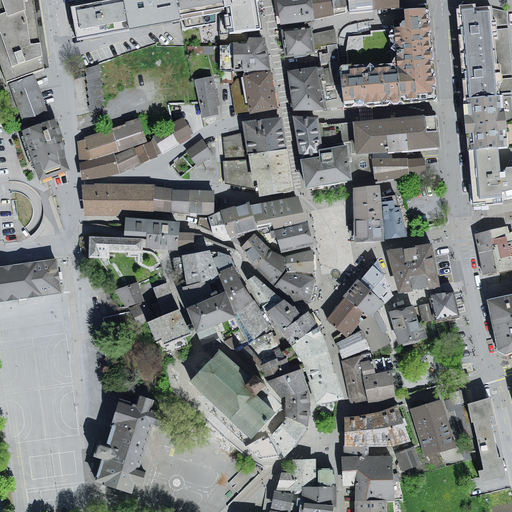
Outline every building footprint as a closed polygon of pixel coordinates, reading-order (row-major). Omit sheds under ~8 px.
[(0,0),(0,77),(3,87),(44,71),(35,0),(0,0)] [(258,0),(125,0),(66,10),(71,44),(220,18),(223,42),(263,31),(258,0)] [(274,0),(278,27),(312,22),(312,20),(308,0),(274,0)] [(347,0),(308,0),(312,20),(349,13),(347,0)] [(372,0),(347,0),(349,17),(373,15),(372,0)] [(404,0),(372,0),(373,15),(387,14),(406,13),(404,0)] [(489,4),(452,8),(470,206),(511,196),(511,163),(506,163),(489,4)] [(387,14),(390,69),(334,71),(336,109),(430,104),(425,13),(406,13),(387,14)] [(306,31),(281,33),(284,57),(308,55),(306,31)] [(356,46),(357,36),(349,36),(349,45),(356,46)] [(247,47),(230,47),(230,75),(271,75),(265,42),(247,42),(247,47)] [(98,64),(83,67),(94,110),(108,106),(98,64)] [(317,68),(287,72),(292,111),(323,110),(317,68)] [(271,75),(241,80),(242,84),(248,115),(248,116),(277,112),(271,75)] [(214,76),(194,80),(201,120),(221,116),(214,76)] [(235,116),(248,115),(242,84),(231,85),(235,116)] [(279,116),(241,122),(243,133),(248,162),(252,192),(253,198),(291,192),(279,116)] [(430,119),(350,126),(354,162),(434,154),(430,119)] [(194,139),(182,120),(151,137),(161,157),(194,139)] [(50,122),(17,133),(34,184),(47,179),(67,173),(50,122)] [(294,122),(301,162),(300,162),(305,191),(352,183),(348,154),(324,158),(318,122),(294,122)] [(143,146),(138,124),(111,131),(117,152),(143,146)] [(109,130),(85,138),(92,161),(117,153),(109,130)] [(243,133),(223,138),(225,162),(248,162),(243,133)] [(202,142),(185,153),(195,169),(212,158),(202,142)] [(155,157),(150,144),(136,150),(141,164),(155,157)] [(136,150),(114,159),(119,175),(141,167),(136,150)] [(114,156),(81,165),(82,181),(103,179),(119,175),(114,156)] [(407,162),(372,162),(375,185),(409,180),(426,178),(424,161),(407,162)] [(252,192),(248,162),(223,163),(225,185),(252,192)] [(152,217),(152,187),(85,187),(85,217),(152,217)] [(214,217),(215,194),(155,190),(153,214),(214,217)] [(378,190),(352,193),(354,249),(382,248),(378,190)] [(296,199),(250,206),(254,231),(300,224),(296,199)] [(395,205),(383,206),(386,245),(408,242),(400,210),(395,211),(395,205)] [(242,206),(208,221),(213,236),(228,242),(252,231),(242,206)] [(307,224),(275,230),(279,252),(312,246),(307,224)] [(179,229),(125,225),(124,235),(149,237),(148,248),(177,251),(178,247),(179,235),(179,229)] [(485,276),(511,270),(511,239),(510,231),(478,238),(485,276)] [(194,236),(179,235),(178,247),(193,248),(194,236)] [(271,250),(254,235),(241,248),(255,270),(274,286),(284,271),(284,259),(271,250)] [(431,242),(386,250),(398,294),(440,287),(431,242)] [(139,254),(139,243),(90,244),(90,260),(108,260),(108,254),(139,254)] [(313,251),(285,256),(287,273),(315,271),(313,251)] [(214,254),(210,255),(217,276),(235,271),(228,260),(214,254)] [(206,256),(183,260),(186,287),(215,282),(213,277),(206,256)] [(55,261),(0,268),(0,303),(60,295),(55,261)] [(378,261),(343,297),(367,317),(377,311),(393,295),(378,261)] [(252,306),(235,271),(217,276),(213,277),(215,282),(222,299),(226,297),(233,315),(252,306)] [(315,280),(286,274),(275,288),(294,303),(308,306),(315,280)] [(316,407),(344,404),(320,332),(307,313),(300,318),(293,310),(254,278),(246,284),(266,317),(291,350),(303,368),(316,407)] [(144,306),(138,284),(116,294),(129,311),(144,306)] [(206,286),(185,291),(189,308),(210,303),(206,286)] [(168,287),(153,293),(163,316),(178,310),(168,287)] [(222,299),(188,312),(193,326),(196,334),(198,337),(198,336),(215,330),(236,321),(233,315),(226,297),(222,299)] [(343,297),(325,320),(347,337),(358,324),(367,317),(343,297)] [(451,297),(429,302),(430,305),(433,322),(434,326),(457,322),(451,297)] [(501,357),(511,353),(511,297),(481,303),(492,353),(501,357)] [(430,305),(418,308),(422,325),(433,322),(430,305)] [(252,306),(233,315),(244,339),(268,329),(252,306)] [(418,308),(389,314),(398,350),(426,343),(422,325),(418,308)] [(367,317),(358,324),(361,330),(369,348),(371,353),(391,343),(385,332),(388,330),(377,311),(367,317)] [(179,313),(148,326),(157,349),(158,349),(170,344),(188,337),(189,337),(186,329),(179,313)] [(193,326),(186,329),(189,337),(196,334),(193,326)] [(215,330),(198,336),(206,352),(222,346),(215,330)] [(347,337),(335,343),(342,359),(369,348),(361,330),(347,337)] [(228,337),(230,346),(239,344),(236,334),(228,337)] [(202,369),(191,381),(252,437),(275,412),(257,396),(266,387),(254,377),(251,381),(219,351),(210,361),(204,357),(197,364),(202,369)] [(369,354),(342,363),(349,400),(351,403),(354,405),(367,403),(395,400),(391,374),(389,359),(371,361),(369,354)] [(301,375),(268,384),(276,405),(286,402),(307,396),(301,375)] [(89,478),(127,490),(153,404),(115,392),(89,478)] [(311,410),(307,396),(286,402),(286,420),(307,431),(311,410)] [(478,478),(504,473),(488,397),(462,402),(478,478)] [(455,447),(439,398),(408,408),(424,456),(455,447)] [(364,414),(345,418),(344,448),(388,449),(411,442),(399,406),(364,414)] [(286,420),(272,436),(284,461),(294,452),(307,431),(286,420)] [(267,437),(247,448),(254,457),(262,461),(278,460),(267,437)] [(414,448),(395,454),(401,470),(419,464),(414,448)] [(290,469),(280,469),(276,487),(302,488),(302,482),(316,481),(314,458),(292,460),(290,469)] [(392,460),(343,460),(344,486),(356,486),(355,504),(393,502),(392,460)] [(333,467),(319,468),(319,482),(335,482),(333,467)] [(335,482),(302,482),(302,497),(335,500),(335,482)] [(293,492),(273,488),(270,506),(290,509),(293,492)] [(331,511),(333,502),(299,499),(297,511),(331,511)] [(384,511),(384,503),(355,504),(355,511),(384,511)]
